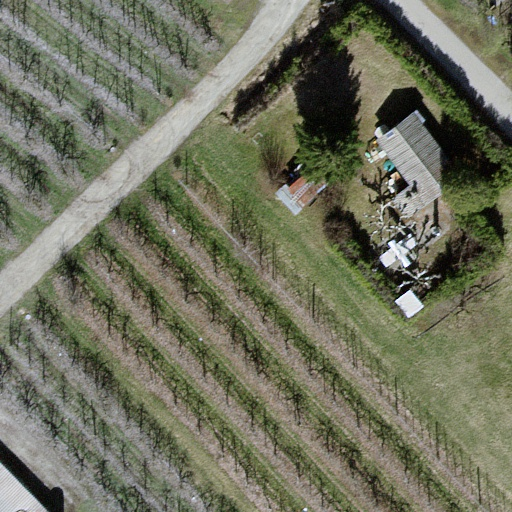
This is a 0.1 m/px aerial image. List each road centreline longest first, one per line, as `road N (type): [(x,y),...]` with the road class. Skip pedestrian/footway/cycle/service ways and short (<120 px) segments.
road 1 (track): [(0,275),(296,0)]
road 2 (residential): [(403,0),(511,116)]
